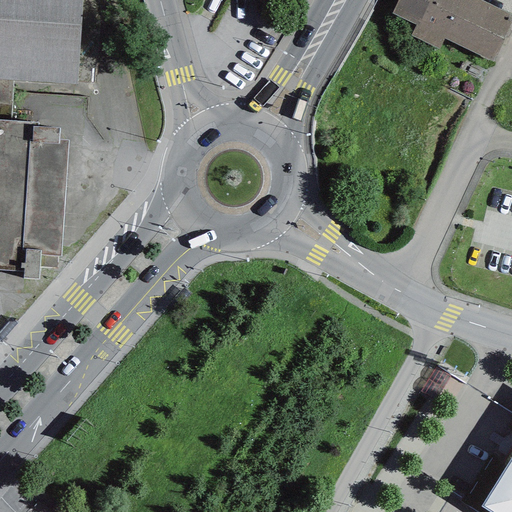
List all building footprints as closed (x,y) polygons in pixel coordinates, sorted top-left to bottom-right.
[(81,0),(0,0),(0,80),(13,82),(75,86),(81,0)] [(511,0),(399,0),(418,7),(413,18),(494,50),(511,2),(511,0)] [(0,122),(11,123),(13,82),(0,80),(0,122)] [(0,271),(25,273),(25,281),(39,282),(40,259),(41,255),(23,254),(29,147),(59,148),(59,144),(60,131),(38,130),(38,125),(11,123),(0,122),(0,271)] [(67,144),(59,144),(59,148),(29,147),(23,254),(41,255),(40,259),(60,260),(67,144)] [(511,511),(511,462),(482,511),(483,511),(511,511)]
